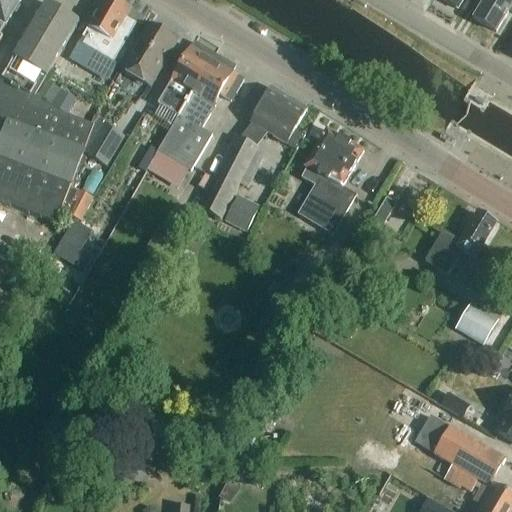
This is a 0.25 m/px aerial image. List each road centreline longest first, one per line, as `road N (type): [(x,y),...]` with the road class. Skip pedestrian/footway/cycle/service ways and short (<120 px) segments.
road 1 (secondary): [(511,204),(174,0)]
road 2 (residential): [(511,79),(379,0)]
